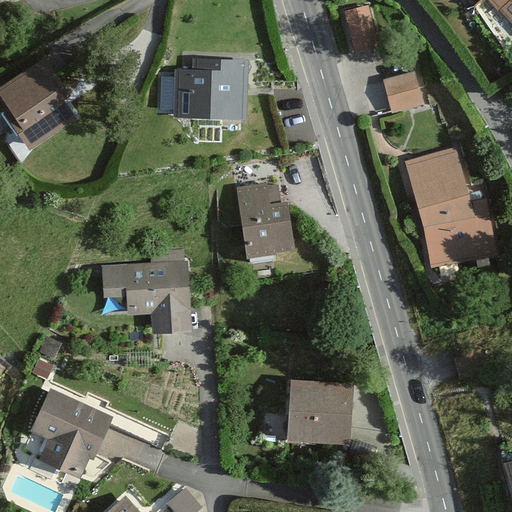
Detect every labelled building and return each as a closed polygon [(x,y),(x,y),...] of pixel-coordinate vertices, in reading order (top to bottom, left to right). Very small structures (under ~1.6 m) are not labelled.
[(511,0),(492,0),(511,20),(511,0)] [(369,5),(345,10),(355,53),(378,48),(369,5)] [(193,68),(177,67),(175,116),(244,119),(247,58),(194,56),(193,68)] [(45,65),(5,93),(18,111),(9,116),(30,147),(72,118),(60,100),(67,96),(45,65)] [(416,77),(393,84),(401,112),(424,106),(416,77)] [(450,154),(405,164),(429,265),(488,252),(477,205),(463,208),(450,154)] [(268,188),(244,192),(254,254),(294,248),(288,206),(272,209),(268,188)] [(158,268),(108,271),(110,298),(133,296),(134,314),(158,313),(160,335),(192,333),(187,255),(158,257),(158,268)] [(352,387),(293,384),(290,438),(349,441),(352,387)] [(110,418),(53,394),(37,430),(53,437),(44,458),(78,472),(86,454),(94,457),(110,418)] [(184,488),(171,500),(181,511),(195,511),(201,507),(184,488)] [(138,511),(126,497),(107,511),(138,511)]
